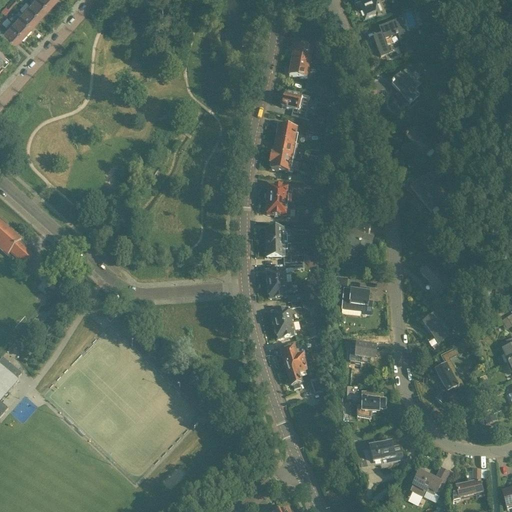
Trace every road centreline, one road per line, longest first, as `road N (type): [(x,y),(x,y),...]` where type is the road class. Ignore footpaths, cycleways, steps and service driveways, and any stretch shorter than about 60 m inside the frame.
road 1 (residential): [(511,447),(477,451),(448,443),(410,403),(399,361),(382,146),(332,0)]
road 2 (tertiary): [(245,287),(247,157),(276,0)]
road 3 (residential): [(245,287),(130,292),(0,181)]
road 4 (tertiary): [(297,460),(258,354),(245,287)]
road 5 (residential): [(94,0),(0,104)]
